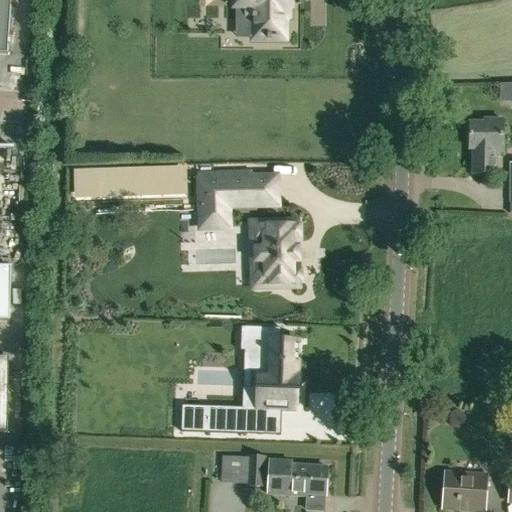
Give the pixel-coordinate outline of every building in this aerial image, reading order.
[(0,0),(0,54),(6,55),(9,0),(0,0)] [(252,0),(252,7),(252,21),(254,21),(254,38),(267,38),(267,40),(271,40),(271,38),(284,38),(284,16),(289,16),(289,0),(252,0)] [(510,81),(499,81),(500,97),(511,97),(510,81)] [(503,153),(503,120),(484,120),(484,124),(469,124),(469,149),(473,149),(472,174),(496,174),(496,153),(503,153)] [(251,178),(199,180),(200,229),(228,228),(227,203),(251,202),(251,178)] [(298,221),(255,223),(258,289),(300,287),(300,267),(292,267),(291,242),(299,242),(298,221)] [(313,251),(372,252),(373,225),(314,224),(313,251)] [(0,320),(9,321),(10,268),(0,267),(0,320)] [(255,344),(253,372),(274,373),(273,409),(317,411),(319,366),(304,365),(305,347),(255,344)] [(0,433),(7,434),(8,359),(0,358),(0,433)] [(248,433),(249,410),(249,408),(181,406),(181,432),(250,435),(250,433),(248,433)] [(245,486),(265,487),(266,456),(247,455),(245,486)] [(325,495),(327,467),(291,465),(291,461),(270,460),(268,494),(307,497),(307,494),(325,495)] [(473,511),(484,511),(487,475),(445,472),(442,510),(473,511)]
